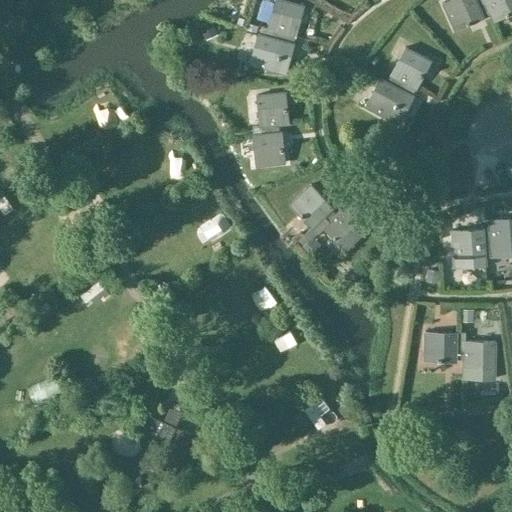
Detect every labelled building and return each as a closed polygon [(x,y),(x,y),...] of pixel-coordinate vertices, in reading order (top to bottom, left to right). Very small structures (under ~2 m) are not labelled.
[(275,38),(277,31),(285,33),(296,36),(304,6),(282,0),(274,0),(267,28),(268,28),(266,36),(275,38)] [(483,15),(490,11),(486,3),(479,7),(475,0),(448,0),(443,3),(455,30),(484,17),(483,15)] [(486,3),(490,11),(494,22),(511,13),(511,0),(475,0),(479,7),(486,3)] [(275,38),(266,36),(257,33),(249,63),(286,74),(294,44),(283,41),(285,33),(277,31),(275,38)] [(399,79),(407,84),(417,89),(431,61),(404,47),(390,75),(391,75),(387,82),(395,86),(399,79)] [(403,91),(407,84),(399,79),(395,86),(387,82),(379,78),(364,106),(399,124),(413,96),(403,91)] [(261,126),(261,134),(270,133),(269,125),(278,124),(289,123),(286,92),(256,95),(259,126),(261,126)] [(279,132),(278,124),(269,125),(270,133),(261,134),(252,135),(255,166),(285,162),(282,132),(279,132)] [(42,172),(34,178),(42,191),(50,185),(42,172)] [(330,221),(336,215),(330,209),(333,206),(311,184),(290,205),(311,227),(317,221),(324,215),(330,221)] [(5,195),(0,197),(0,207),(4,213),(13,208),(5,195)] [(324,215),(311,227),(317,233),(323,227),(344,250),(366,229),(344,206),(336,215),(330,221),(324,215)] [(488,248),(484,248),(485,255),(493,255),(492,249),(511,247),(511,217),(490,219),(490,220),(486,220),(488,239),(488,248)] [(482,227),(452,230),(454,260),(455,267),(486,265),(485,257),(485,255),(484,248),(488,248),(488,239),(486,220),(482,221),(482,227)] [(303,246),(303,247),(311,255),(319,247),(311,239),(303,246)] [(456,359),(464,359),(464,350),(456,350),(456,341),(456,332),(425,331),(424,361),(456,362),(456,359)] [(464,350),(464,359),(463,370),(494,371),(495,341),(464,340),(464,341),(456,341),(456,350),(464,350)] [(191,433),(144,413),(139,428),(184,449),(191,433)]
